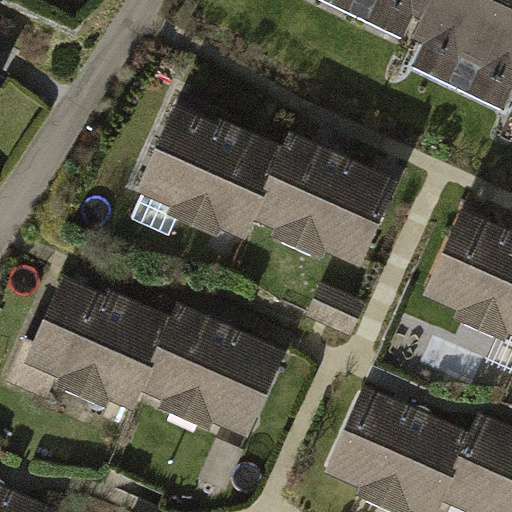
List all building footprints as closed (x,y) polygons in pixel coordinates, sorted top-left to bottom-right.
[(511,0),(332,0),(403,35),(409,23),(427,32),(414,59),(502,103),(507,93),(511,95),(511,0)] [(258,134),(174,97),(133,187),(167,203),(163,212),(215,236),(220,226),(245,238),(255,215),(277,225),(272,235),(320,256),(325,245),(358,260),(394,178),(319,145),(288,131),(282,145),(258,134)] [(511,225),(491,216),(495,207),(466,194),(422,292),(454,306),(450,316),(502,339),(507,329),(511,331),(511,225)] [(106,294),(61,273),(21,360),(53,375),(49,383),(104,408),(109,396),(129,405),(139,383),(166,395),(162,404),(207,424),(210,417),(246,433),(284,350),(207,316),(177,302),(171,317),(144,305),(108,288),(106,294)] [(404,399),(365,381),(325,466),(360,483),(356,491),(401,511),(404,511),(408,504),(423,511),(434,511),(442,496),(476,511),(511,511),(511,426),(476,409),(467,428),(404,399)] [(21,495),(0,486),(0,511),(53,511),(55,510),(21,495)]
